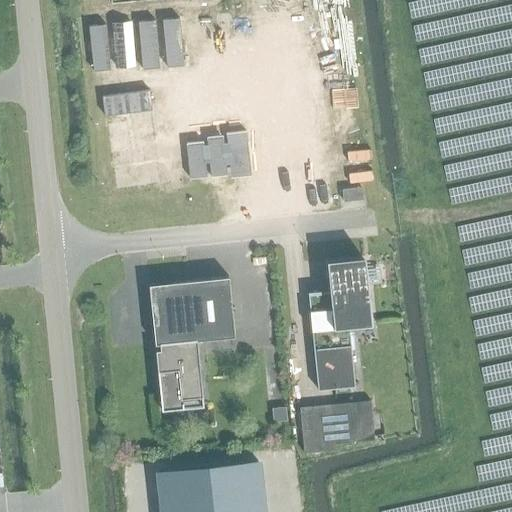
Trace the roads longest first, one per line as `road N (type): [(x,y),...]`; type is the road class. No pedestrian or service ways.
road 1 (unclassified): [(376,219),(50,250)]
road 2 (tertiary): [(76,511),(50,250)]
road 3 (tertiary): [(50,250),(26,0)]
